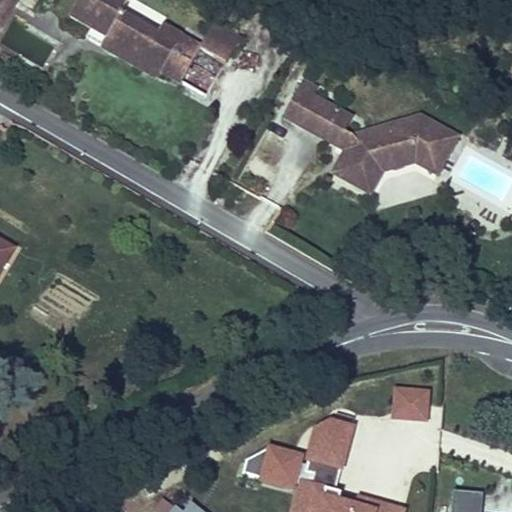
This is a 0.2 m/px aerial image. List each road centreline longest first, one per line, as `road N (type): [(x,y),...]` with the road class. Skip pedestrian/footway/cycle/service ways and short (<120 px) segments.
road 1 (residential): [(408,327),(0,91)]
road 2 (tertiary): [(0,507),(241,384),(346,340),(408,327)]
road 3 (unknown): [(511,465),(394,440),(355,479)]
